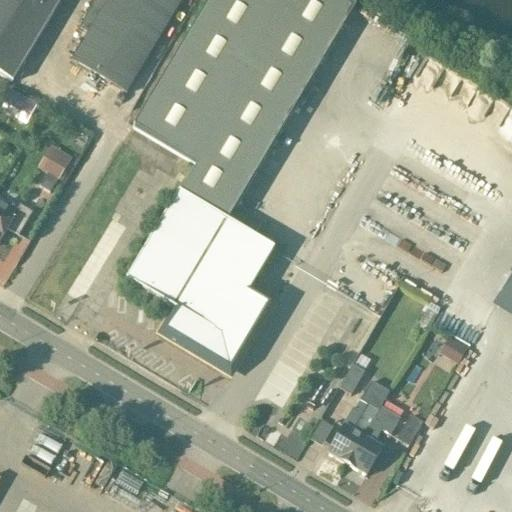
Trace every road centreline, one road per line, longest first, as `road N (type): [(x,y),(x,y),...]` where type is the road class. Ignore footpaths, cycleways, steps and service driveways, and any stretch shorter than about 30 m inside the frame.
road 1 (unclassified): [(0,308),(118,133),(28,81),(78,0)]
road 2 (tertiary): [(319,511),(0,320)]
